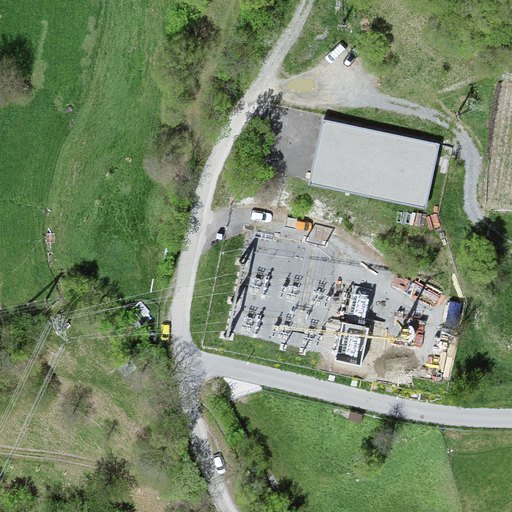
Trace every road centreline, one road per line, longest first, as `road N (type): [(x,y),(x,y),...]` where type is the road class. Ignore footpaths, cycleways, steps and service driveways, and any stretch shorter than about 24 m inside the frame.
road 1 (residential): [(511,419),(470,422),(321,395),(180,356)]
road 2 (residential): [(226,144),(186,271),(180,356)]
road 3 (track): [(298,0),(226,144)]
road 4 (residential): [(180,356),(223,511)]
